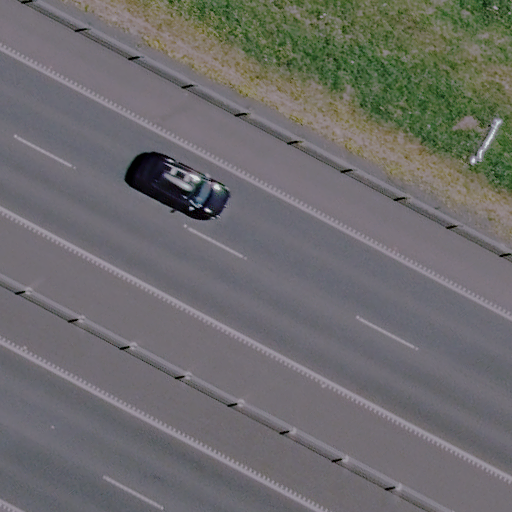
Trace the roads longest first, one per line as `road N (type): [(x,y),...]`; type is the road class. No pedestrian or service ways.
road 1 (motorway): [(0,122),(511,394)]
road 2 (motorway): [(195,511),(0,408)]
